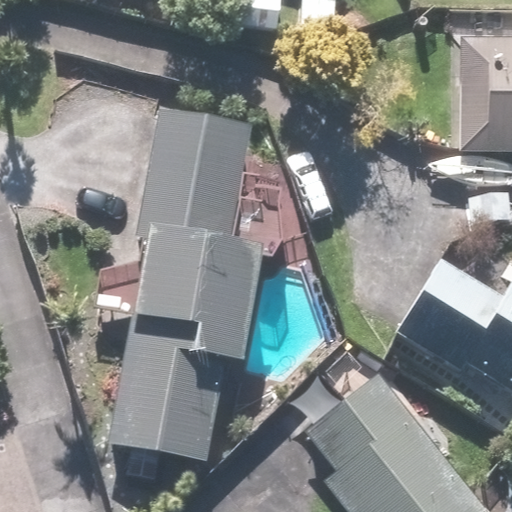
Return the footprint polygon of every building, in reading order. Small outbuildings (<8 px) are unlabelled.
[(271,2),(261,0),(227,0),(221,39),(264,46),(271,2)] [(511,38),(507,39),(506,78),(442,77),(441,167),(511,167),(511,38)] [(106,374),(139,379),(126,470),(188,479),(201,388),(221,391),(240,264),(208,260),(227,137),(143,125),(106,374)] [(443,262),(395,326),(511,412),(511,277),(495,300),(443,262)] [(455,511),(361,397),(280,463),(320,511),(455,511)]
